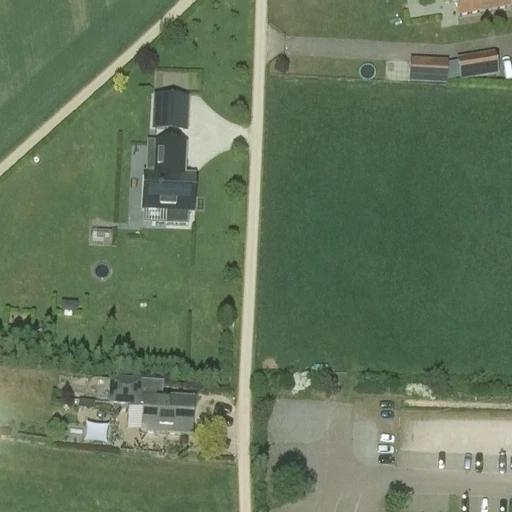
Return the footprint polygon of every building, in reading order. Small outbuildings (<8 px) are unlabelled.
[(453,0),(457,19),(509,10),(506,0),(453,0)] [(458,62),(461,83),(496,77),(493,57),(458,62)] [(428,64),(427,85),(445,86),(445,83),(445,67),(446,64),(428,64)] [(164,133),(185,134),(185,97),(164,97),(164,133)] [(165,213),(164,226),(186,228),(187,214),(190,215),(192,179),(182,178),(183,148),(155,147),(153,177),(144,176),(143,212),(165,213)] [(192,401),(161,399),(162,385),(140,384),(140,381),(108,380),(107,406),(141,409),(139,435),(189,438),(192,401)]
